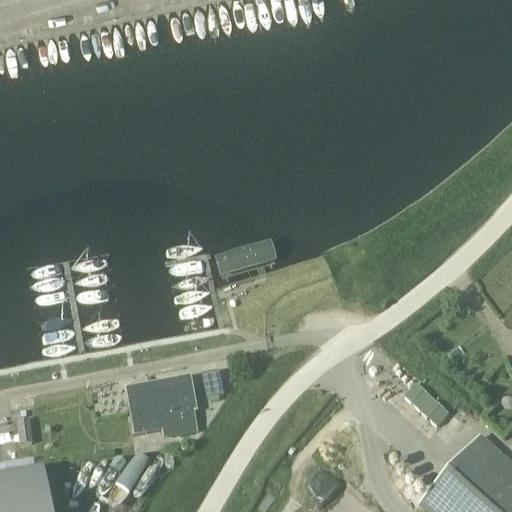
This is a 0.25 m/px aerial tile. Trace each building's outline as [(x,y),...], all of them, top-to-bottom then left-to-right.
[(213,259),(219,279),(275,263),(269,243),(213,259)] [(190,380),(125,393),(134,438),(168,431),(168,435),(195,430),(191,414),(196,413),(190,380)] [(32,446),(29,422),(16,424),(19,448),(32,446)] [(511,511),(511,467),(481,439),(419,508),(424,511),(511,511)] [(0,511),(44,511),(39,481),(0,487),(0,511)]
